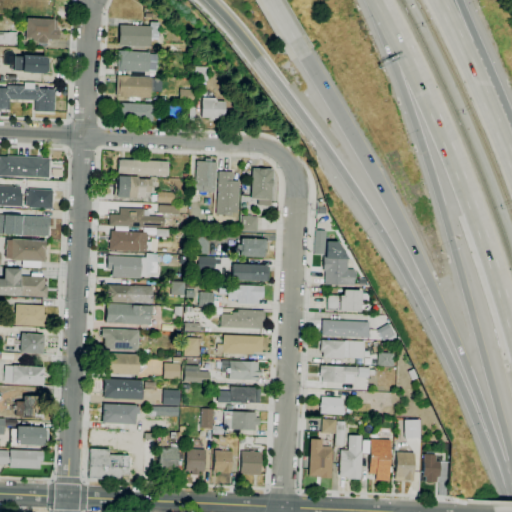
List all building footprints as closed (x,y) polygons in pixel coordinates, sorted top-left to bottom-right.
[(46,43),(36,43),(36,42),(32,41),(32,39),(25,39),(25,19),(53,20),(53,21),(56,21),(56,30),(58,30),(57,40),(46,40),(46,43)] [(150,47),(117,46),(118,25),(149,26),(150,22),(158,23),(158,35),(150,35),(150,47)] [(0,43),(11,43),(11,32),(0,32),(0,43)] [(131,77),(131,71),(117,71),(118,50),(129,51),(128,51),(149,52),(149,54),(157,54),(156,71),(148,70),(148,72),(143,72),(143,77),(131,77)] [(44,74),(21,73),(21,71),(13,71),(13,69),(9,69),(9,65),(7,65),(7,56),(21,57),(21,55),(45,57),(45,58),(48,58),(47,73),(44,72),(44,74)] [(208,81),(195,80),(195,66),(208,67),(208,81)] [(143,77),(150,78),(150,79),(161,80),(160,93),(149,92),(149,98),(133,97),(115,96),(116,75),(129,76),(129,77),(131,77),(143,77)] [(53,112),(34,112),(34,100),(8,99),(8,110),(0,110),(0,88),(6,88),(6,85),(24,86),(24,89),(33,89),(33,86),(38,87),(38,89),(54,89),(53,112)] [(181,119),(168,118),(169,104),(179,105),(179,89),(194,90),(193,105),(182,105),(181,119)] [(213,120),(210,120),(210,118),(201,117),(201,100),(202,100),(202,97),(213,98),(213,101),(225,101),(224,118),(214,118),(213,120)] [(152,122),(119,121),(120,103),(153,104),(152,122)] [(48,178),(0,175),(0,156),(6,157),(6,156),(41,157),(41,158),(49,159),(48,178)] [(167,176),(117,174),(118,159),(167,161),(167,176)] [(205,195),(198,194),(198,191),(194,191),(196,161),(215,162),(214,192),(205,192),(205,195)] [(270,206),(257,206),(257,199),(250,199),(251,168),(272,169),(270,206)] [(238,213),(231,212),(230,215),(216,215),(217,171),(232,172),(232,181),(239,181),(238,213)] [(177,203),(156,203),(156,202),(148,201),(148,197),(143,197),(143,198),(113,197),(113,187),(116,187),(116,177),(137,177),(137,179),(151,179),(150,192),(149,192),(149,195),(156,195),(156,190),(178,191),(177,203)] [(0,205),(0,185),(19,187),(19,193),(21,193),(20,207),(0,205)] [(51,209),(27,208),(27,206),(24,206),(25,191),(28,191),(28,189),(52,191),(51,209)] [(179,215),(170,214),(157,213),(158,205),(179,206),(179,215)] [(142,227),(108,226),(108,214),(119,215),(119,208),(143,209),(143,210),(148,210),(148,216),(163,216),(163,226),(142,226),(142,227)] [(46,237),(0,234),(0,215),(50,218),(49,226),(48,236),(46,236),(46,237)] [(257,232),(241,232),(241,216),(247,216),(247,215),(252,215),(252,217),(257,217),(257,232)] [(168,237),(155,237),(155,229),(168,229),(168,237)] [(145,252),(108,250),(109,231),(146,232),(146,242),(150,242),(150,239),(157,239),(157,251),(150,251),(150,250),(145,250),(145,252)] [(263,257),(239,256),(240,250),(236,250),(236,245),(240,245),(240,238),(264,239),(264,241),(268,241),(267,255),(263,255),(263,257)] [(39,268),(21,267),(21,261),(10,261),(10,259),(4,259),(5,240),(10,240),(10,239),(45,241),(44,262),(39,262),(39,268)] [(347,259),(346,269),(354,269),(354,272),(355,272),(355,279),(353,278),(353,286),(323,284),(324,271),(322,271),(323,257),(325,257),(325,242),(336,242),(347,259)] [(137,278),(111,277),(111,270),(106,270),(106,256),(145,258),(145,253),(157,254),(156,275),(146,274),(146,277),(137,277),(137,278)] [(179,265),(160,264),(160,254),(180,255),(179,265)] [(214,271),(197,270),(197,256),(214,257),(214,271)] [(268,281),(231,280),(232,264),(268,266),(268,281)] [(46,297),(15,296),(15,295),(0,294),(0,278),(3,279),(3,268),(19,269),(19,276),(44,277),(44,286),(47,286),(46,297)] [(184,296),(170,295),(170,281),(184,282),(184,296)] [(258,304),(236,303),(236,300),(227,299),(227,294),(218,294),(218,284),(263,286),(262,298),(258,298),(258,304)] [(150,303),(106,302),(107,285),(151,287),(150,303)] [(194,298),(185,298),(185,290),(194,290),(194,298)] [(359,312),(326,311),(327,295),(343,296),(343,290),(360,291),(360,305),(363,305),(363,309),(359,309),(359,312)] [(212,307),(198,306),(199,292),(213,293),(212,307)] [(149,326),(104,323),(106,303),(152,306),(151,312),(149,312),(149,326)] [(45,326),(14,325),(15,304),(43,306),(43,315),(46,315),(45,326)] [(181,315),(174,315),(174,306),(182,307),(181,315)] [(261,329),(219,327),(220,314),(232,314),(232,312),(237,312),(237,309),(264,311),(264,322),(262,322),(261,329)] [(367,338),(321,335),(322,319),(368,322),(367,338)] [(383,341),(376,330),(387,323),(393,334),(383,341)] [(137,351),(103,349),(103,337),(100,337),(101,329),(138,330),(137,351)] [(42,354),(19,353),(20,333),(43,335),(42,354)] [(252,354),(222,353),(222,352),(216,352),(216,344),(222,344),(223,335),(262,337),(261,352),(252,352),(252,354)] [(197,356),(183,356),(184,337),(198,338),(197,356)] [(363,359),(343,358),(343,359),(322,358),(323,352),(320,352),(320,340),(343,341),(343,340),(363,341),(363,351),(368,351),(368,356),(363,356),(363,359)] [(137,375),(103,374),(104,353),(138,354),(137,375)] [(392,366),(377,366),(377,353),(392,353),(392,366)] [(178,379),(162,378),(163,363),(172,363),(172,357),(181,357),(181,363),(179,363),(178,379)] [(243,382),(240,382),(240,380),(228,379),(228,365),(221,365),(221,360),(258,362),(257,370),(260,370),(260,375),(256,375),(256,380),(243,379),(243,382)] [(42,386),(11,384),(11,383),(3,382),(4,366),(12,366),(43,368),(42,386)] [(353,384),(321,382),(321,377),(319,377),(320,366),(356,367),(356,377),(353,377),(353,384)] [(209,383),(196,383),(196,382),(183,381),(184,371),(195,371),(196,367),(199,367),(199,371),(209,372),(209,383)] [(368,378),(357,377),(358,368),(368,368),(368,378)] [(411,380),(407,371),(413,368),(417,377),(411,380)] [(140,400),(102,398),(103,379),(140,381),(140,400)] [(246,404),(241,404),(241,402),(229,402),(229,403),(216,402),(217,391),(229,391),(229,386),(260,388),(260,403),(246,403),(246,404)] [(160,404),(177,405),(178,390),(161,389),(160,404)] [(40,418),(22,418),(22,417),(14,416),(15,410),(13,410),(13,405),(15,406),(15,401),(23,401),(23,396),(40,396),(40,418)] [(342,415),(319,413),(320,407),(319,407),(319,403),(320,403),(321,396),(342,398),(341,406),(343,406),(342,415)] [(134,424),(101,423),(102,404),(136,405),(136,407),(138,407),(138,413),(135,413),(134,424)] [(177,416),(149,416),(149,415),(148,415),(148,412),(149,412),(150,406),(178,407),(177,416)] [(212,428),(200,428),(200,408),(213,409),(212,428)] [(225,434),(213,434),(213,426),(222,426),(223,411),(255,412),(255,418),(259,418),(258,425),(254,425),(254,430),(230,429),(231,428),(225,428),(225,434)] [(321,433),(322,419),(335,420),(334,434),(321,433)] [(145,420),(166,420),(165,430),(145,430),(145,420)] [(418,437),(417,420),(402,420),(402,438),(418,437)] [(344,445),(334,445),(336,421),(346,422),(344,445)] [(43,446),(14,445),(15,427),(43,428),(43,446)] [(184,432),(184,457),(177,457),(176,470),(167,470),(167,472),(158,472),(158,448),(177,448),(177,432),(179,432),(184,432)] [(360,479),(345,479),(345,477),(338,477),(339,450),(347,450),(347,435),(361,436),(360,451),(361,451),(360,479)] [(330,478),(319,478),(319,476),(308,476),(310,439),(321,439),(321,446),(331,447),(330,478)] [(388,481),(375,480),(375,474),(368,473),(370,439),(390,440),(388,481)] [(127,480),(88,478),(89,449),(108,450),(108,455),(128,456),(127,480)] [(198,475),(191,475),(191,471),(184,471),(186,449),(205,450),(204,472),(198,471),(198,475)] [(39,469),(8,468),(8,463),(6,463),(6,465),(0,464),(0,450),(7,451),(7,452),(9,452),(9,450),(42,451),(41,461),(39,461),(39,469)] [(216,473),(213,473),(214,450),(231,451),(230,472),(216,471),(216,473)] [(259,475),(239,474),(240,451),(249,452),(249,450),(253,451),(253,452),(260,452),(259,475)] [(412,481),(394,480),(395,452),(413,452),(412,481)] [(436,482),(425,482),(425,476),(421,476),(421,473),(422,473),(423,454),(435,454),(435,461),(439,461),(438,477),(436,477),(436,482)]
